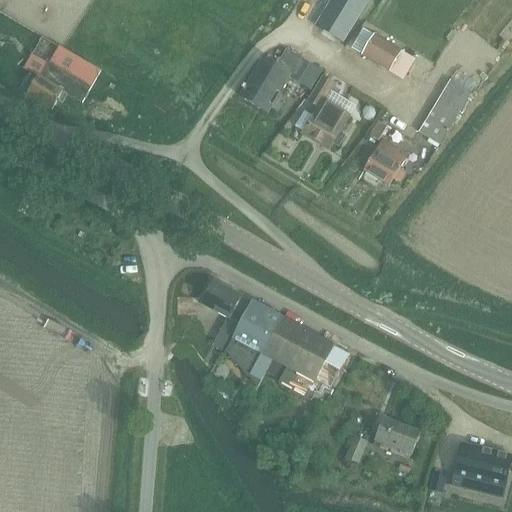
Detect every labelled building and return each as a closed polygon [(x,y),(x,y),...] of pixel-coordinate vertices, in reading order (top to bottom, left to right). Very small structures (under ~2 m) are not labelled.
[(341,45),(367,3),(361,0),(332,0),(315,28),(341,45)] [(362,56),(389,73),(401,53),(374,36),(362,56)] [(263,60),(240,98),(266,113),(269,107),(276,112),(283,101),(276,96),(284,84),(283,84),(287,77),(296,82),(306,65),(286,53),(277,68),(263,60)] [(38,78),(27,97),(52,112),(63,93),(82,105),(91,90),(101,73),(80,61),(70,77),(49,64),(40,79),(38,78)] [(339,134),(349,117),(324,102),(334,85),(323,78),(308,103),(318,109),(302,135),(328,152),(332,145),(338,148),(345,137),(339,134)] [(439,146),(470,95),(449,82),(418,134),(439,146)] [(364,110),(362,114),(363,119),(367,121),(373,119),(374,116),(373,111),(369,109),(364,110)] [(377,143),(386,128),(377,122),(368,137),(377,143)] [(399,185),(405,174),(398,171),(406,157),(381,142),(363,171),(388,187),(392,181),(399,185)] [(237,325),(239,326),(250,306),(240,301),(241,297),(212,281),(199,306),(227,320),(237,325)] [(256,390),(265,373),(272,361),(262,355),(281,320),(268,313),(267,311),(266,310),(251,302),(250,306),(239,326),(225,352),(256,390)] [(272,361),(265,373),(279,381),(278,385),(294,393),(323,341),(282,318),(281,320),(262,355),(272,361)] [(227,320),(213,347),(222,352),(237,325),(227,320)] [(323,341),(294,393),(310,402),(320,385),(330,391),(348,358),(333,349),(334,347),(323,341)] [(335,396),(330,407),(342,413),(347,402),(335,396)] [(411,457),(420,434),(383,419),(374,442),(411,457)] [(359,465),(368,444),(354,438),(345,460),(359,465)] [(511,458),(462,446),(453,487),(472,491),(474,482),(505,490),(511,462),(511,458)] [(409,469),(401,465),(396,475),(404,479),(409,469)] [(431,491),(442,494),(446,479),(435,476),(431,491)]
